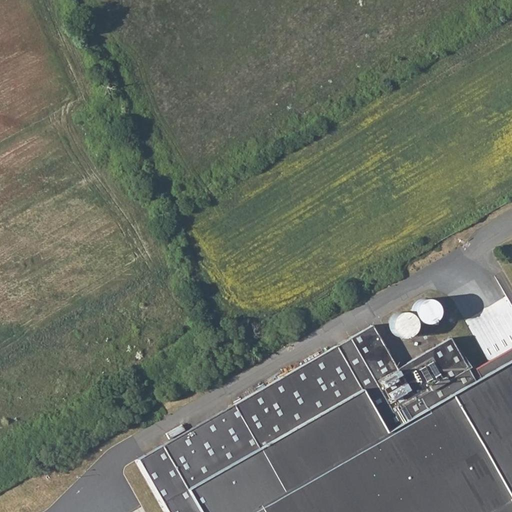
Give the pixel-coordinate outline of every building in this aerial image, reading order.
[(412,309),(412,311),(413,314),(414,317),(415,319),(419,321),(422,322),(425,322),(428,321),(430,320),(433,318),(434,315),(435,313),(435,312),(435,309),(435,306),(434,305),(432,302),(430,300),(427,299),(425,298),(422,299),(419,299),(418,300),(415,302),(413,304),(412,307),(412,309)] [(397,309),(388,330),(404,337),(413,316),(397,309)] [(370,324),(348,337),(391,412),(466,368),(450,341),(448,337),(405,362),(408,368),(398,373),(396,368),(370,324)] [(348,337),(335,344),(385,432),(473,381),(466,368),(391,412),(348,337)] [(385,432),(335,344),(137,459),(168,511),(511,511),(511,351),(492,363),(495,369),(492,371),(489,365),(476,372),(480,378),(473,381),(385,432)] [(405,362),(396,368),(398,373),(408,368),(405,362)]
